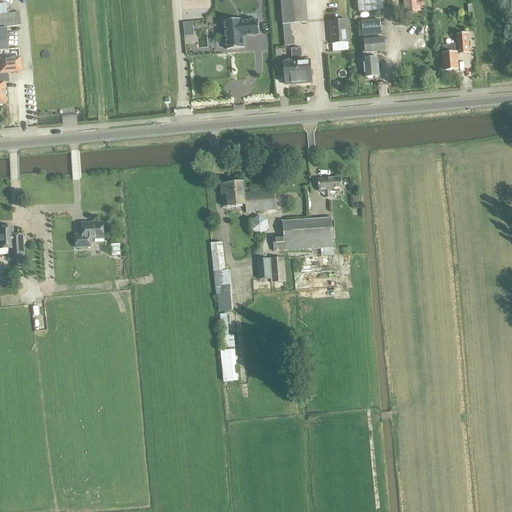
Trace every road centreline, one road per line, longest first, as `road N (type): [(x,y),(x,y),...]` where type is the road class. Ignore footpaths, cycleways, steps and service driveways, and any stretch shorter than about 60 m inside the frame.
road 1 (secondary): [(0,144),(511,98)]
road 2 (track): [(392,415),(425,391),(424,168),(438,149),(511,142)]
road 3 (track): [(93,0),(105,135)]
road 4 (unknown): [(24,132),(19,0)]
